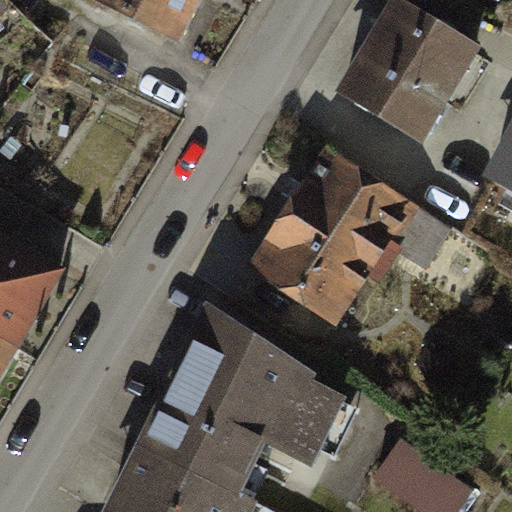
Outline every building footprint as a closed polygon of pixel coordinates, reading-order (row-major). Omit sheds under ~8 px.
[(101,0),(186,43),(208,0),(101,0)] [(406,7),(353,97),(436,145),(489,56),(406,7)] [(511,120),(487,167),(511,180),(511,120)] [(331,162),(266,263),(347,314),(412,213),(331,162)] [(0,236),(0,346),(26,362),(75,283),(0,236)] [(211,321),(146,452),(239,498),(267,440),(314,463),(346,397),(313,381),(315,372),(211,321)] [(0,346),(0,405),(26,362),(0,346)] [(464,511),(481,486),(406,441),(379,485),(424,511),(464,511)] [(146,452),(117,511),(250,511),(254,504),(239,498),(146,452)]
